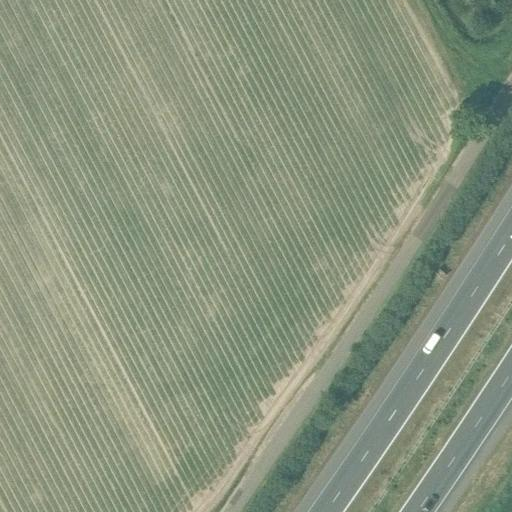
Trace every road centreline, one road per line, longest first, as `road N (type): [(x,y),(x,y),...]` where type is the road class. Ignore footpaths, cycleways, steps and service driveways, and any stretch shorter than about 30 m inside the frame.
road 1 (unclassified): [(227,511),(511,84)]
road 2 (motorway): [(511,230),(325,511)]
road 3 (motorway): [(418,511),(511,371)]
